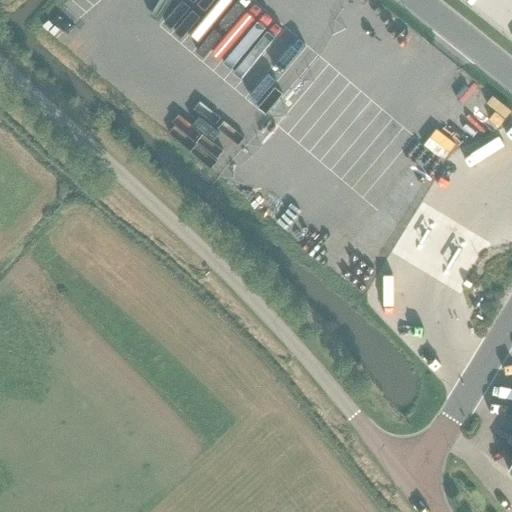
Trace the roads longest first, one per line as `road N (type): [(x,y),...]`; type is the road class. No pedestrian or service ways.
road 1 (unclassified): [(409,482),(201,251),(0,76)]
road 2 (unclassified): [(409,482),(511,314)]
road 3 (unclassified): [(414,0),(511,79)]
